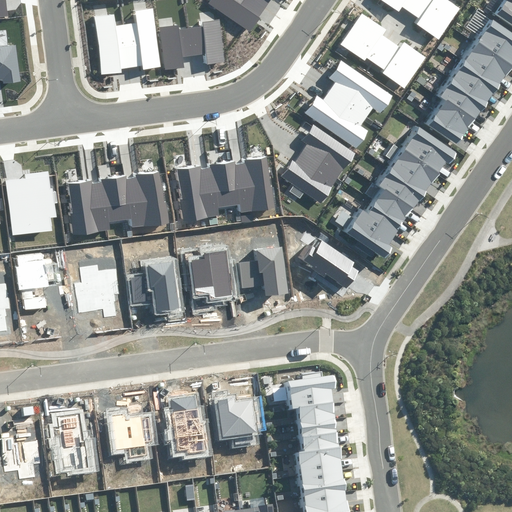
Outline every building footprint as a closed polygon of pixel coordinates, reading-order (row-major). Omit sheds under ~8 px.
[(212,0),(210,4),(250,31),(271,0),(212,0)] [(418,25),(439,39),(460,10),(446,0),(382,0),(399,11),(402,6),(422,20),(418,25)] [(511,0),(494,0),(415,121),(454,147),(511,58),(511,0)] [(92,17),(101,76),(122,73),(122,68),(141,65),(142,70),(160,67),(152,9),(134,12),(136,22),(116,25),(114,13),(92,17)] [(383,73),(405,88),(426,57),(404,42),(400,48),(382,36),(386,30),(362,14),(341,44),(365,61),(367,59),(385,71),(383,73)] [(159,27),(165,70),(185,67),(183,57),(206,54),(207,65),(225,63),(219,20),(203,22),(203,26),(179,29),(179,25),(159,27)] [(0,79),(3,79),(3,84),(21,82),(16,45),(1,47),(0,43),(0,79)] [(305,114),(355,148),(367,131),(360,126),(373,108),(380,113),(392,96),(340,60),(329,77),(336,82),(324,99),(318,95),(305,114)] [(282,176),(321,204),(356,155),(313,125),(302,139),(306,142),(282,176)] [(438,152),(406,130),(337,228),(351,238),(345,246),(363,258),(438,152)] [(180,200),(184,221),(219,216),(218,208),(240,205),(241,213),(275,207),(267,156),(243,160),(244,163),(236,165),(235,161),(210,165),(210,167),(200,169),(200,166),(177,169),(182,199),(180,200)] [(11,235),(52,230),(50,217),(57,216),(54,188),(50,188),(48,171),(24,174),(25,179),(5,181),(11,235)] [(131,228),(169,223),(166,202),(163,202),(159,172),(136,175),(137,178),(127,179),(126,176),(102,179),(102,183),(92,184),(92,181),(69,184),(73,212),(71,213),(74,235),(111,230),(110,221),(130,219),(131,228)] [(326,274),(346,288),(359,270),(352,266),(354,263),(323,241),(317,249),(313,246),(304,259),(313,265),(310,268),(324,277),(326,274)] [(264,285),(265,295),(287,293),(281,247),(257,251),(258,261),(239,264),(242,288),(264,285)] [(214,298),(233,295),(227,251),(204,254),(205,259),(191,261),(194,288),(213,286),(214,298)] [(157,312),(180,309),(173,263),(147,266),(149,277),(129,279),(133,303),(156,300),(157,312)] [(330,388),(328,376),(319,377),(318,371),(299,373),(300,378),(282,381),(286,409),(292,409),(298,450),(289,451),(298,511),(342,511),(325,389),(330,388)] [(189,454),(203,452),(196,396),(171,399),(178,452),(188,450),(189,454)] [(217,400),(222,437),(258,432),(254,400),(235,402),(234,397),(217,400)]
